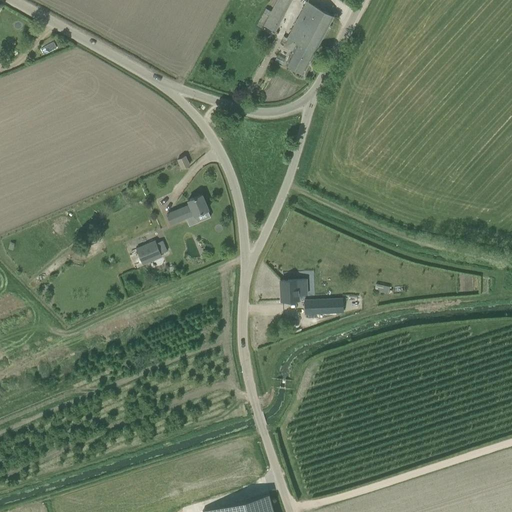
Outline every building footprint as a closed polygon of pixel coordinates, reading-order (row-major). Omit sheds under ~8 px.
[(304,73),(334,15),(307,1),(288,38),(284,47),(293,51),(286,64),(303,73),(304,73)] [(264,26),(275,32),(282,18),(271,13),(269,16),(264,26)] [(189,165),(185,156),(178,159),(182,168),(189,165)] [(127,189),(121,192),(124,199),(130,196),(127,189)] [(211,216),(202,194),(188,200),(190,204),(167,214),(171,224),(194,214),(198,222),(211,216)] [(136,248),(143,264),(162,256),(155,240),(136,248)] [(282,301),(299,300),(299,279),(281,280),(282,301)] [(388,294),(390,287),(376,284),(374,290),(388,294)] [(305,300),(305,314),(343,312),(343,298),(305,300)] [(220,511),(273,511),(268,493),(219,506),(220,511)]
